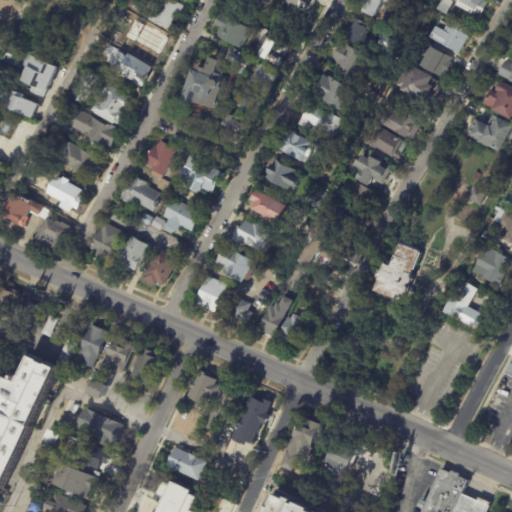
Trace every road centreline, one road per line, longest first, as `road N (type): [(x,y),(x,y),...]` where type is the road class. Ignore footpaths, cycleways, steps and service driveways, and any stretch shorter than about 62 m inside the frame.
road 1 (secondary): [(511,477),(0,252)]
road 2 (residential): [(300,384),(509,0)]
road 3 (residential): [(161,323),(336,0)]
road 4 (residential): [(55,277),(208,0)]
road 5 (residential): [(192,337),(113,511)]
road 6 (residential): [(240,511),(300,384)]
road 7 (residential): [(446,448),(511,324)]
